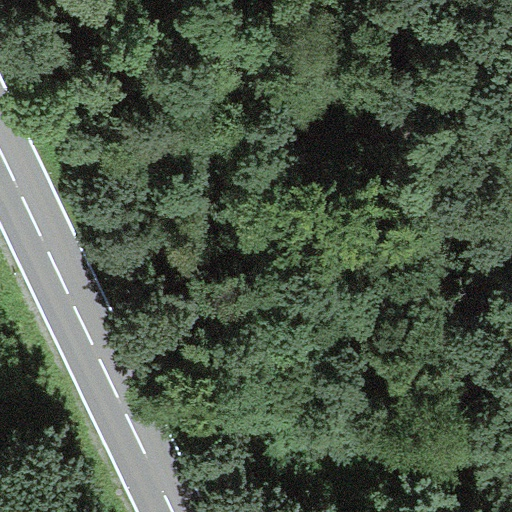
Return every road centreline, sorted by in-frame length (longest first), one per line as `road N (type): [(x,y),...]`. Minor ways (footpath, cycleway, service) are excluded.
road 1 (track): [(511,486),(456,160),(403,0)]
road 2 (secondary): [(0,155),(170,511)]
